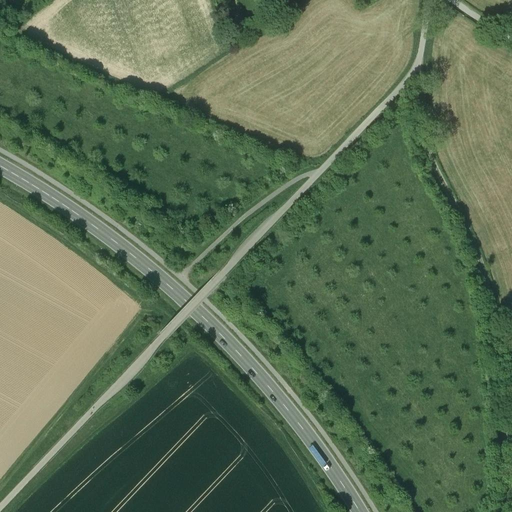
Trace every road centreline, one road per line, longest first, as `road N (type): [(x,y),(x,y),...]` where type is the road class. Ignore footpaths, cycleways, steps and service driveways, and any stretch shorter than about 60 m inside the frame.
road 1 (track): [(0,509),(411,74),(427,0)]
road 2 (secondary): [(0,162),(115,236),(217,322),(300,413),(371,511)]
road 3 (track): [(419,57),(424,139),(490,295),(506,511)]
road 4 (track): [(335,511),(295,444),(196,349),(7,511)]
road 5 (track): [(0,209),(147,319),(0,499)]
road 6 (track): [(327,164),(283,189),(192,269)]
